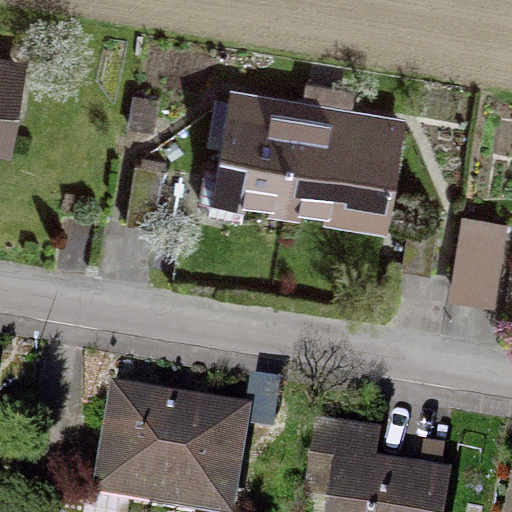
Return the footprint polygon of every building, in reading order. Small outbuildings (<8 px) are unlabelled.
[(0,158),(5,159),(21,64),(0,60),(0,158)] [(209,203),(281,216),(301,104),(229,92),(209,203)] [(404,123),(301,104),(281,216),(384,234),(404,123)] [(166,169),(133,163),(122,225),(154,231),(166,169)] [(429,274),(438,215),(410,210),(401,270),(429,274)] [(493,307),(505,224),(460,217),(448,301),(493,307)] [(180,511),(230,511),(246,410),(111,390),(95,499),(180,511)] [(375,435),(339,431),(313,428),(306,491),(330,494),(327,511),(443,511),(448,472),(371,463),(375,435)]
